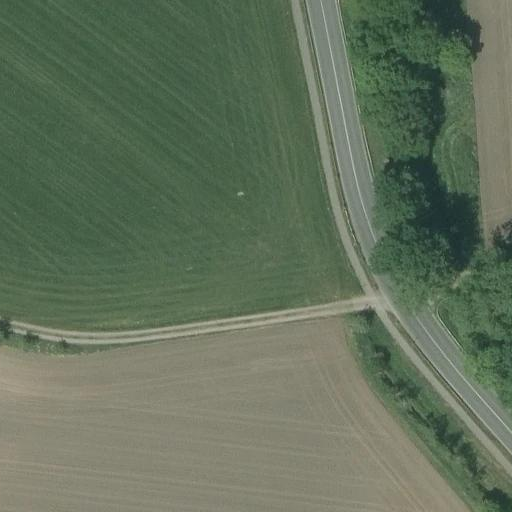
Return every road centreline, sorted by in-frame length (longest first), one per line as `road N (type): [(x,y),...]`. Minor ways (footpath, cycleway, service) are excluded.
road 1 (tertiary): [(316,0),(373,237),(405,303),(511,439)]
road 2 (track): [(405,303),(86,340),(0,329)]
